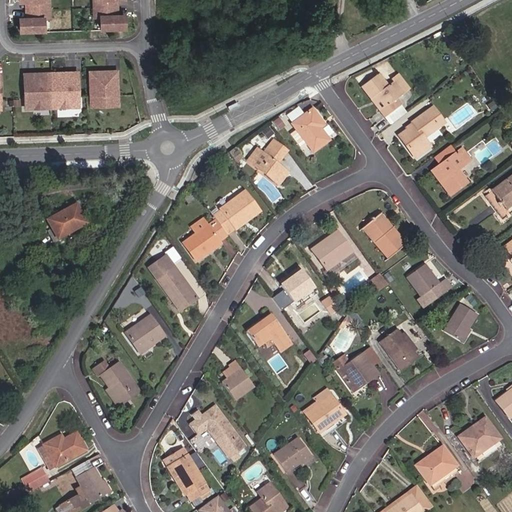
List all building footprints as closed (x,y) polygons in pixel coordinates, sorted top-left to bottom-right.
[(20,18),(20,31),(44,30),(44,18),(49,18),(48,0),(19,0),(19,1),(25,1),(29,1),(30,18),(25,18),(20,18)] [(93,0),(94,16),(100,16),(101,28),(124,27),(124,15),(114,15),(113,0),(93,0)] [(390,102),(386,105),(390,110),(406,101),(402,95),(409,89),(400,77),(393,81),(384,69),(369,79),(377,91),(381,88),(390,102)] [(116,70),(89,71),(91,100),(109,100),(110,105),(117,104),(116,70)] [(77,72),(50,73),(51,102),(70,101),(70,106),(78,106),(77,72)] [(50,73),(24,73),(25,107),(33,107),(33,102),(51,102),(50,73)] [(377,91),(386,105),(390,102),(381,88),(377,91)] [(484,90),(476,96),(480,102),(488,97),(484,90)] [(432,107),(431,105),(416,114),(417,116),(400,127),(412,146),(428,136),(425,131),(447,117),(438,103),(432,107)] [(328,120),(331,118),(322,105),(302,117),(322,146),(338,136),(330,124),(328,120)] [(277,131),(271,139),(285,149),(291,141),(277,131)] [(241,138),(233,144),(239,151),(244,148),(247,146),(241,138)] [(285,149),(271,139),(267,145),(265,144),(256,155),(279,172),(283,167),(288,161),(280,155),(285,149)] [(253,153),(256,155),(265,144),(262,141),(253,153)] [(443,173),(440,175),(449,189),(467,177),(458,163),(470,155),(462,144),(435,162),(443,173)] [(234,147),(227,152),(230,157),(237,152),(234,147)] [(291,164),(288,161),(283,167),(287,170),(291,164)] [(432,164),(440,175),(443,173),(435,162),(432,164)] [(511,168),(479,190),(495,215),(511,203),(511,168)] [(224,204),(217,209),(221,214),(229,227),(238,221),(239,222),(243,218),(241,214),(252,206),(255,210),(262,205),(246,184),(223,202),(224,204)] [(74,206),(44,222),(54,241),(84,226),(74,206)] [(243,218),(255,210),(252,206),(241,214),(243,218)] [(364,221),(387,252),(406,239),(393,222),(391,224),(380,209),(364,221)] [(229,227),(221,214),(212,220),(201,228),(186,238),(198,255),(224,238),(222,235),(231,229),(229,227)] [(201,228),(212,220),(207,214),(197,221),(201,228)] [(323,241),(321,237),(314,241),(328,262),(352,245),(338,225),(331,230),(334,234),(323,241)] [(331,230),(321,237),(323,241),(334,234),(331,230)] [(511,262),(511,232),(511,231),(498,238),(503,246),(510,242),(511,245),(511,247),(504,252),(510,264),(511,262)] [(176,286),(187,302),(200,292),(171,249),(154,262),(173,289),(176,286)] [(422,293),(418,296),(424,305),(453,284),(447,275),(440,280),(426,261),(408,273),(422,293)] [(301,263),(280,277),(291,295),(314,280),(301,263)] [(371,277),(377,288),(388,279),(382,270),(371,277)] [(142,280),(136,285),(141,291),(147,287),(142,280)] [(343,291),(339,284),(333,288),(338,295),(343,291)] [(183,304),(187,302),(176,286),(173,289),(183,304)] [(332,287),(321,295),(331,308),(341,300),(338,295),(333,288),(332,287)] [(462,337),(469,325),(479,310),(462,300),(445,327),(462,337)] [(277,338),(288,329),(272,307),(250,326),(259,339),(264,335),(271,330),(275,335),(277,338)] [(149,311),(126,329),(141,348),(147,344),(144,339),(156,331),(159,335),(164,331),(149,311)] [(418,354),(413,347),(401,329),(398,325),(380,337),(401,366),(418,354)] [(473,328),(469,325),(462,337),(466,340),(473,328)] [(401,329),(413,347),(417,345),(405,327),(401,329)] [(292,335),(288,329),(277,338),(281,343),(292,335)] [(268,340),(275,335),(271,330),(264,335),(268,340)] [(144,339),(147,344),(159,335),(156,331),(144,339)] [(346,349),(334,357),(353,384),(365,377),(379,368),(373,359),(379,355),(371,343),(351,356),(346,349)] [(246,362),(241,354),(234,359),(235,360),(239,367),(246,362)] [(235,360),(230,364),(234,370),(239,367),(235,360)] [(107,388),(117,404),(136,392),(118,362),(107,368),(102,361),(92,367),(96,375),(98,374),(107,388)] [(234,370),(226,375),(239,394),(258,380),(246,362),(239,367),(234,370)] [(366,379),(365,377),(353,384),(355,387),(366,379)] [(511,378),(511,377),(486,398),(500,413),(511,402),(511,378)] [(112,406),(117,404),(107,388),(102,391),(112,406)] [(328,414),(331,418),(344,408),(328,389),(303,409),(314,425),(328,414)] [(247,443),(221,402),(207,411),(205,408),(199,412),(202,415),(196,419),(203,430),(212,424),(235,459),(241,451),(239,448),(247,443)] [(317,428),(331,418),(328,414),(314,425),(317,428)] [(475,417),(451,436),(467,456),(491,437),(475,417)] [(247,431),(255,444),(259,441),(251,429),(247,431)] [(49,469),(86,449),(76,431),(61,440),(58,435),(44,443),(52,458),(44,462),(49,469)] [(312,451),(300,434),(276,451),(300,489),(310,482),(296,461),(312,451)] [(425,458),(413,466),(424,481),(449,463),(437,444),(422,454),(425,458)] [(213,488),(190,454),(187,448),(168,460),(171,465),(179,476),(181,475),(196,498),(203,494),(207,499),(214,494),(211,489),(213,488)] [(15,453),(8,461),(13,469),(26,460),(19,450),(15,453)] [(411,462),(413,466),(425,458),(422,454),(411,462)] [(58,507),(60,511),(78,511),(92,504),(90,500),(107,490),(93,466),(76,476),(82,486),(75,490),(77,494),(61,504),(62,505),(58,507)] [(19,478),(29,492),(48,481),(40,467),(19,478)] [(245,497),(255,511),(260,511),(270,505),(268,502),(280,495),(267,473),(254,481),(258,489),(245,497)] [(424,511),(425,511),(412,493),(384,511),(382,508),(376,511),(424,511)] [(283,498),(280,495),(268,502),(270,505),(283,498)]
